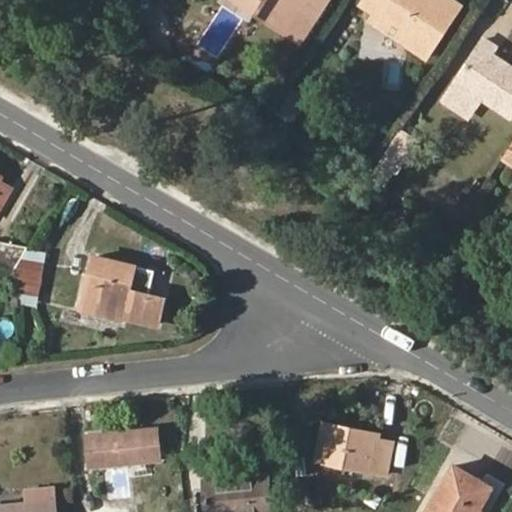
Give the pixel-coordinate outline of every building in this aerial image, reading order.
[(235,0),(291,36),(314,0),(235,0)] [(314,0),(291,36),(302,43),(331,0),(314,0)] [(413,54),(430,65),(464,12),(445,0),(443,0),(440,5),(434,0),(374,0),(367,13),(382,23),(385,18),(398,26),(395,30),(409,40),(412,35),(421,41),(413,54)] [(382,23),(377,31),(413,54),(421,41),(412,35),(409,40),(395,30),(398,26),(385,18),(382,23)] [(461,86),(511,118),(511,74),(507,71),(511,66),(499,58),(503,51),(490,42),(461,86)] [(0,175),(0,212),(13,189),(0,181),(0,179),(1,177),(0,175)] [(28,248),(0,242),(0,265),(17,269),(28,248)] [(17,269),(18,283),(19,290),(29,289),(46,260),(28,248),(17,269)] [(155,272),(96,257),(83,309),(143,323),(155,272)] [(0,265),(0,279),(18,283),(17,269),(0,265)] [(37,288),(29,289),(19,290),(21,308),(39,307),(37,288)] [(380,435),(326,424),(319,461),(387,474),(393,443),(380,440),(380,435)] [(157,429),(89,435),(92,466),(160,459),(157,429)] [(484,483),(455,467),(428,511),(490,511),(507,484),(490,473),(484,483)] [(270,511),(267,475),(205,482),(208,511),(270,511)] [(58,511),(57,502),(0,507),(0,511),(58,511)]
